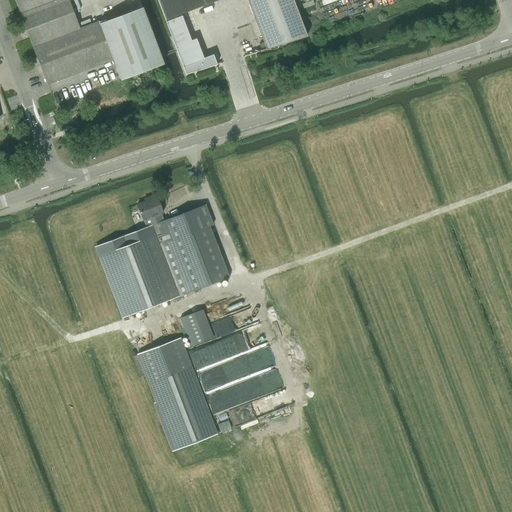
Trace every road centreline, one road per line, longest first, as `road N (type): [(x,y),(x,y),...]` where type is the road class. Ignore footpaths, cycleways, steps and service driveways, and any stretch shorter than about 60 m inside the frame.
road 1 (tertiary): [(59,184),(511,39)]
road 2 (unclassified): [(59,184),(0,28)]
